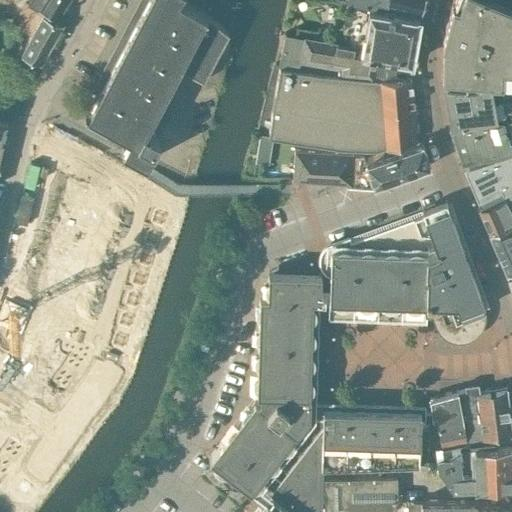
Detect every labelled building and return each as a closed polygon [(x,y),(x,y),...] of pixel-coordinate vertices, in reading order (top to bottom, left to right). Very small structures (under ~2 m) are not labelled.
[(67,0),(31,0),(56,16),(67,0)] [(82,111),(82,112),(128,136),(122,148),(145,160),(147,162),(153,149),(159,137),(142,128),(176,64),(201,77),(226,29),(202,11),(181,0),(143,0),(85,112),(83,110),(82,111)] [(366,0),(366,3),(386,8),(387,3),(419,10),(421,0),(366,0)] [(511,4),(501,0),(456,0),(456,2),(453,1),(441,44),(443,45),(442,74),(479,76),(490,77),(507,79),(511,79),(511,4)] [(336,73),(350,74),(373,76),(402,78),(402,66),(407,67),(408,61),(409,62),(418,16),(346,3),(341,31),(348,32),(346,44),(284,33),(277,64),(322,72),(336,73)] [(61,23),(42,12),(21,49),(41,60),(61,23)] [(342,148),(374,149),(417,139),(411,78),(402,78),(370,76),(322,74),(280,66),(267,134),(273,135),(342,148)] [(441,78),(446,101),(493,96),(490,77),(479,76),(442,74),(441,78)] [(511,96),(493,96),(446,101),(451,124),(484,116),(511,113),(511,96)] [(511,113),(484,116),(451,124),(460,161),(495,151),(495,153),(510,147),(511,146),(511,113)] [(259,133),(257,144),(271,146),(273,135),(267,134),(259,133)] [(401,148),(409,171),(429,164),(421,141),(401,148)] [(511,146),(510,147),(495,153),(489,155),(464,166),(477,198),(501,185),(502,188),(511,182),(511,146)] [(332,181),(334,150),(294,147),(292,179),(332,181)] [(388,178),(409,171),(401,148),(380,155),(378,151),(368,155),(377,182),(388,178)] [(334,150),(332,181),(351,182),(372,183),(374,182),(374,183),(377,182),(368,155),(363,157),(361,153),(350,152),(350,151),(334,150)] [(25,332),(0,366),(0,498),(11,506),(23,490),(28,493),(55,455),(50,452),(73,419),(78,423),(105,385),(100,381),(110,368),(118,344),(123,346),(137,302),(132,300),(143,262),(149,264),(164,219),(158,217),(164,197),(129,186),(124,203),(73,187),(33,313),(38,315),(29,335),(25,332)] [(476,207),(488,234),(505,225),(511,222),(511,187),(509,190),(476,207)] [(322,256),(322,261),(323,265),(323,266),(326,270),(330,272),(329,287),(329,303),(336,310),(431,314),(435,323),(437,328),(443,335),(447,337),(449,338),(451,339),(453,340),(456,340),(461,340),(465,340),(470,338),(474,336),(478,333),(481,329),(483,325),(485,320),(485,316),(485,311),(484,307),(485,306),(467,257),(463,259),(459,250),(464,248),(449,209),(443,206),(332,246),(327,248),(324,252),(322,256)] [(511,222),(505,225),(488,234),(506,274),(507,274),(511,271),(511,222)] [(254,398),(208,456),(226,470),(226,475),(229,479),(232,482),(237,483),(242,482),(257,480),(308,415),(309,411),(309,408),(312,297),(312,282),(307,276),(269,275),(268,276),(267,294),(259,293),(259,300),(256,391),(256,392),(256,395),(254,398)] [(457,390),(466,438),(511,430),(511,429),(506,386),(480,391),(479,382),(466,383),(466,388),(457,390)] [(457,390),(430,397),(431,404),(431,409),(432,413),(432,415),(436,414),(441,443),(441,444),(466,438),(457,390)] [(253,511),(321,511),(323,467),(427,463),(429,409),(420,409),(338,407),(328,407),(327,417),(327,429),(270,503),(264,499),(253,511)] [(476,488),(495,488),(511,488),(511,446),(473,448),(473,449),(461,452),(459,443),(467,442),(466,438),(441,444),(436,445),(436,444),(434,445),(436,463),(438,467),(453,489),(476,488)] [(397,475),(324,477),(325,510),(392,509),(397,497),(397,475)] [(511,511),(511,500),(438,499),(438,495),(425,495),(425,499),(421,499),(421,501),(406,501),(406,511),(511,511)]
